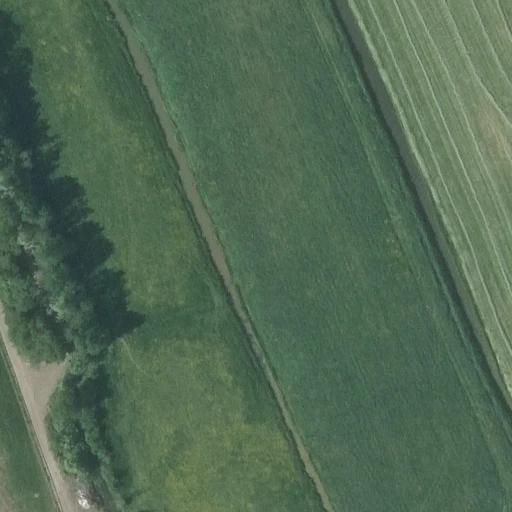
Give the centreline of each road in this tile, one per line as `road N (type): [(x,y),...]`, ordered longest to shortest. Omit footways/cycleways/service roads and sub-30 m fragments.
road 1 (track): [(297,0),(511,466)]
road 2 (track): [(360,0),(511,347)]
road 3 (track): [(69,511),(0,318)]
